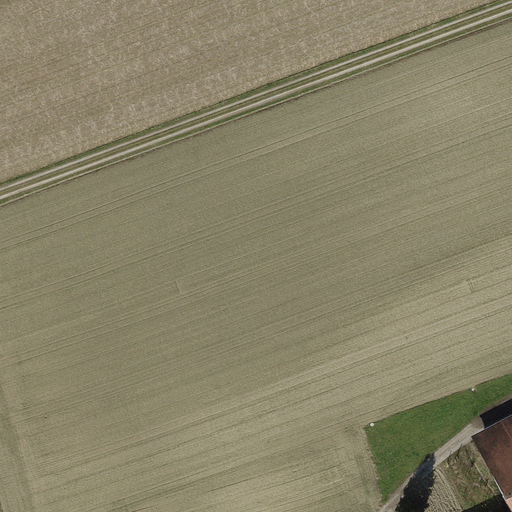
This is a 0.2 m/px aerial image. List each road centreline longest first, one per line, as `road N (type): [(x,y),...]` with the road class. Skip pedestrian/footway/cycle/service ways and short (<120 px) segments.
road 1 (track): [(0,197),(511,11)]
road 2 (track): [(392,511),(511,407)]
